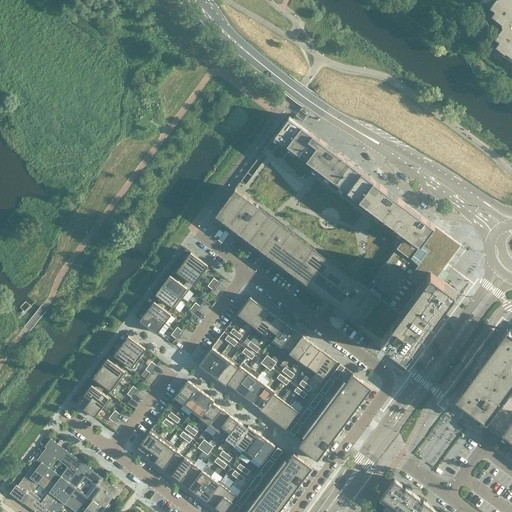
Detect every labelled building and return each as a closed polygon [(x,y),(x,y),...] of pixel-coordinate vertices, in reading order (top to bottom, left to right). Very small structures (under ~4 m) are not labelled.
[(511,28),(510,27),(510,22),(511,19),(511,0),(495,0),(490,8),(495,11),(492,16),(502,23),(502,28),(495,38),(500,42),(496,47),(505,53),(506,52),(511,57),(511,28)] [(216,214),(232,227),(234,225),(240,229),(238,231),(239,232),(242,229),(252,236),(249,239),(261,248),(264,245),(274,253),(271,256),(284,265),(286,262),(296,269),(294,273),(306,281),(308,278),(318,286),(316,289),(328,298),(330,295),(337,300),(340,302),(338,305),(339,306),(341,304),(346,308),(345,311),(374,332),(376,329),(383,335),(381,338),(395,348),(398,344),(402,347),(399,351),(406,356),(427,328),(427,327),(456,290),(438,274),(462,244),(302,124),(301,125),(289,116),(229,197),(232,199),(225,209),(222,207),(216,214)] [(191,252),(184,262),(201,275),(208,265),(191,252)] [(184,262),(177,271),(194,284),(201,275),(184,262)] [(170,275),(163,284),(180,297),(187,288),(170,275)] [(163,284),(156,294),(173,307),(180,297),(163,284)] [(237,314),(247,321),(259,303),(250,297),(237,314)] [(147,311),(164,324),(171,314),(154,301),(147,311)] [(259,303),(247,321),(255,327),(268,310),(259,303)] [(268,310),(255,327),(264,334),(277,316),(268,310)] [(147,311),(140,320),(157,333),(164,324),(147,311)] [(277,316),(264,334),(272,340),(285,323),(277,316)] [(285,323),(272,340),(281,346),(294,329),(285,323)] [(294,329),(281,346),(290,353),(302,336),(294,329)] [(128,336),(121,345),(140,359),(141,359),(139,358),(146,349),(128,336)] [(311,342),(302,336),(290,353),(298,359),(311,342)] [(511,347),(506,343),(501,339),(502,339),(500,338),(500,337),(499,339),(500,340),(495,346),(493,348),(492,351),(491,350),(490,352),(485,359),(482,363),(481,362),(480,364),(481,365),(476,371),(473,376),(472,375),(471,376),(472,377),(467,384),(464,388),(463,387),(462,389),(462,390),(457,397),(456,396),(455,398),(457,399),(457,398),(463,402),(468,406),(468,407),(486,421),(487,421),(495,427),(502,433),(503,434),(504,434),(507,436),(506,436),(508,437),(511,439),(510,439),(511,440),(511,439),(511,347)] [(311,342),(298,359),(307,366),(320,349),(311,342)] [(140,359),(121,345),(114,355),(133,369),(140,359)] [(212,347),(199,365),(208,371),(221,354),(212,347)] [(320,349),(307,366),(315,372),(328,355),(320,349)] [(221,354),(208,371),(217,378),(230,361),(221,354)] [(328,355),(316,372),(325,379),(337,362),(328,355)] [(108,358),(101,368),(120,382),(127,373),(113,362),(108,358)] [(217,378),(226,384),(240,365),(238,367),(230,361),(217,378)] [(240,365),(226,384),(226,385),(227,383),(236,389),(249,372),(240,365)] [(120,382),(101,368),(94,377),(113,392),(120,382)] [(249,372),(236,389),(244,395),(257,378),(249,372)] [(371,387),(353,373),(299,446),(317,460),(371,387)] [(266,385),(257,378),(244,395),(253,402),(266,385)] [(175,397),(184,404),(197,387),(188,380),(175,397)] [(92,385),(85,394),(104,408),(111,399),(92,385)] [(274,391),(266,385),(253,402),(261,408),(260,410),(274,391)] [(197,387),(184,404),(193,410),(205,393),(197,387)] [(275,391),(260,410),(269,417),(282,399),(273,393),(275,391)] [(205,393),(193,410),(201,417),(199,419),(200,419),(214,400),(205,393)] [(104,408),(85,394),(78,404),(95,416),(102,407),(104,409),(104,408)] [(282,399),(269,417),(278,423),(290,406),(282,399)] [(214,400),(200,419),(208,425),(221,408),(213,402),(215,400),(214,400)] [(290,406),(278,423),(287,430),(300,413),(290,406)] [(230,415),(221,408),(208,425),(217,432),(230,415)] [(226,438),(239,421),(230,415),(217,432),(226,438)] [(239,421),(226,438),(234,445),(249,426),(248,425),(247,427),(239,421)] [(257,432),(249,426),(234,445),(235,445),(236,443),(245,450),(257,432)] [(146,455),(160,436),(151,429),(137,448),(146,455)] [(257,432),(245,450),(253,456),(266,439),(257,432)] [(155,461),(169,442),(160,436),(146,455),(155,461)] [(50,468),(58,456),(61,452),(64,448),(51,439),(45,447),(46,448),(32,467),(44,476),(50,468)] [(253,456),(262,463),(275,445),(266,439),(253,456)] [(163,468),(178,449),(169,442),(155,461),(163,468)] [(63,490),(83,463),(64,448),(61,452),(58,456),(62,460),(61,462),(69,468),(62,477),(50,468),(44,476),(63,490)] [(172,474),(186,455),(185,457),(177,451),(178,449),(163,468),(172,474)] [(294,453),(291,457),(249,511),(278,511),(312,467),(294,453)] [(181,481),(195,461),(186,455),(172,474),(181,481)] [(195,462),(195,461),(181,481),(189,487),(202,470),(194,464),(195,462)] [(96,485),(102,477),(83,463),(63,490),(87,508),(101,489),(96,485)] [(46,511),(63,490),(44,476),(32,467),(18,486),(21,489),(26,492),(20,500),(35,511),(46,511)] [(198,494),(211,476),(202,470),(189,487),(198,494)] [(207,500),(221,481),(219,483),(211,476),(198,494),(207,500)] [(114,499),(120,491),(102,477),(96,485),(101,489),(87,508),(92,511),(102,511),(113,498),(114,499)] [(399,510),(413,493),(406,488),(407,486),(403,483),(402,484),(395,479),(380,499),(387,505),(389,503),(399,510)] [(215,507),(229,487),(221,481),(207,500),(215,507)] [(15,496),(21,489),(18,486),(16,485),(10,493),(15,496)] [(222,511),(225,511),(237,496),(228,490),(230,488),(229,487),(215,507),(222,511)] [(20,500),(26,492),(21,489),(15,496),(20,500)] [(83,511),(87,508),(63,490),(46,511),(83,511)] [(441,511),(438,510),(437,511),(424,501),(425,500),(420,496),(419,498),(413,493),(399,510),(401,511),(441,511)]
